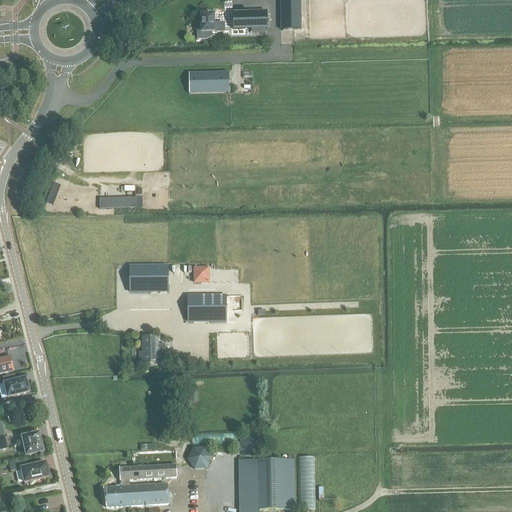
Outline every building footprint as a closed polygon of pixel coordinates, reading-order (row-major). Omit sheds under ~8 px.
[(280,0),(281,30),(301,30),(300,0),(280,0)] [(267,11),(233,12),(233,30),(268,29),(267,11)] [(211,33),(224,32),(224,24),(214,24),(214,16),(201,16),(201,28),(197,30),(197,40),(206,40),(212,37),(211,33)] [(190,94),(229,93),(229,73),(189,74),(190,94)] [(71,142),(68,148),(74,151),(77,145),(71,142)] [(125,208),(136,208),(135,198),(100,200),(100,210),(125,209),(125,208)] [(168,267),(130,268),(130,292),(169,292),(168,267)] [(226,297),(188,297),(188,304),(188,322),(227,322),(226,303),(226,297)] [(142,355),(139,355),(139,364),(142,364),(159,364),(159,363),(165,363),(165,356),(165,344),(158,344),(158,338),(142,338),(142,355)] [(10,357),(0,359),(0,374),(14,371),(10,357)] [(15,375),(3,378),(8,399),(30,393),(26,378),(17,381),(15,375)] [(44,453),(40,433),(22,437),(27,457),(44,453)] [(263,445),(262,441),(260,438),(257,435),(255,434),(253,434),(250,434),(248,435),(245,437),(244,439),(242,441),(242,445),(242,447),(242,449),(243,450),(245,452),(248,454),(252,455),(254,455),(256,455),(257,454),(260,452),(261,451),(262,449),(263,445)] [(0,451),(9,449),(5,435),(0,436),(0,451)] [(258,461),(259,511),(284,510),(295,510),(294,460),(284,461),(258,461)] [(9,465),(11,472),(21,470),(25,484),(50,478),(47,463),(28,468),(27,461),(9,465)] [(258,511),(259,511),(258,461),(240,461),(240,511),(258,511)] [(129,481),(177,479),(176,465),(119,468),(120,482),(121,482),(121,487),(104,488),(107,508),(169,506),(166,485),(130,487),(129,481)]
